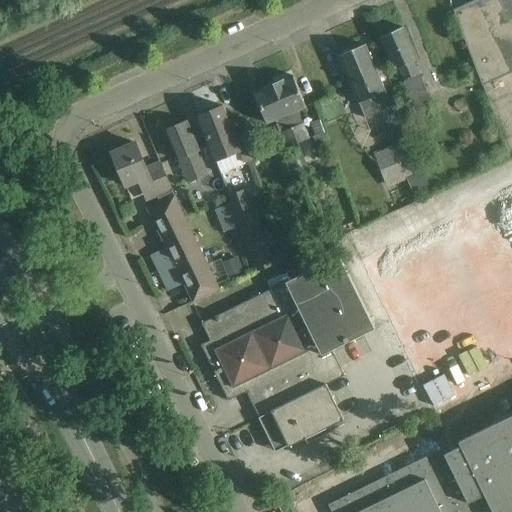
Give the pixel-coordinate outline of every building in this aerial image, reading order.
[(483,85),(511,72),(511,0),(476,0),(453,10),(455,15),(461,29),(483,85)] [(418,59),(404,28),(379,39),(394,70),(397,68),(415,110),(432,102),(427,92),(413,61),(418,59)] [(392,107),(365,45),(339,56),(359,103),(365,118),(380,112),(392,107)] [(273,84),(297,143),(308,138),(297,111),(306,107),(301,94),(293,76),(273,84)] [(297,143),(273,84),(254,92),(262,111),(266,124),(275,120),(286,148),(297,143)] [(244,162),(249,160),(256,157),(246,130),(235,134),(223,106),(198,116),(211,146),(212,150),(217,160),(239,151),(244,162)] [(199,150),(187,121),(164,130),(177,160),(179,159),(188,183),(207,175),(197,151),(199,150)] [(432,193),(409,138),(373,152),(388,188),(406,180),(415,200),(432,193)] [(147,169),(136,143),(112,153),(126,186),(139,180),(145,194),(154,190),(157,195),(171,189),(161,163),(147,169)] [(303,153),(291,158),(297,174),(309,170),(303,153)] [(291,158),(279,162),(288,185),(299,181),(297,174),(291,158)] [(270,256),(245,189),(229,195),(258,271),(278,264),(288,259),(284,251),(270,256)] [(185,285),(193,302),(217,290),(173,195),(147,208),(167,247),(143,259),(150,275),(158,271),(168,293),(185,285)] [(328,227),(322,229),(327,240),(337,235),(334,229),(328,227)] [(331,349),(374,328),(338,256),(202,323),(210,340),(201,345),(228,401),(251,390),(263,415),(259,418),(275,452),(288,445),(289,446),(307,437),(342,420),(325,384),(344,375),(331,349)] [(223,266),(228,277),(244,271),(240,260),(223,266)] [(511,293),(413,342),(432,382),(511,342),(511,293)] [(496,431),(495,432),(495,434),(496,434),(511,466),(511,423),(497,431),(496,431)] [(465,511),(452,483),(450,480),(440,461),(441,460),(440,459),(438,459),(438,460),(331,511),(465,511)]
